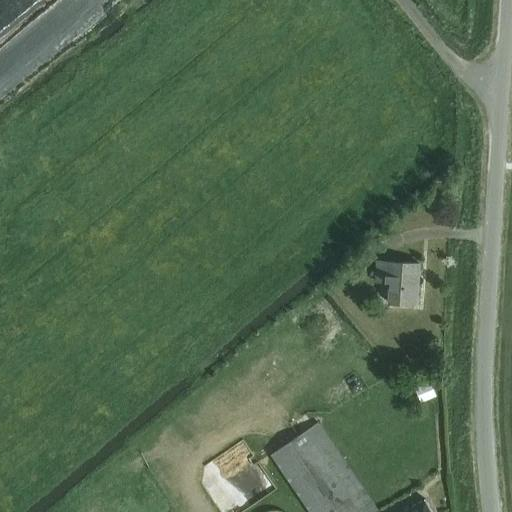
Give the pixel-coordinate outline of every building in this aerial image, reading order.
[(0,80),(66,36),(53,18),(0,53),(0,80)] [(393,304),(420,305),(422,265),(381,263),(380,286),(394,286),(393,304)] [(260,341),(234,365),(257,389),(282,365),(260,341)] [(271,454),(310,511),(380,511),(319,422),(271,454)] [(433,511),(426,499),(402,511),(433,511)]
